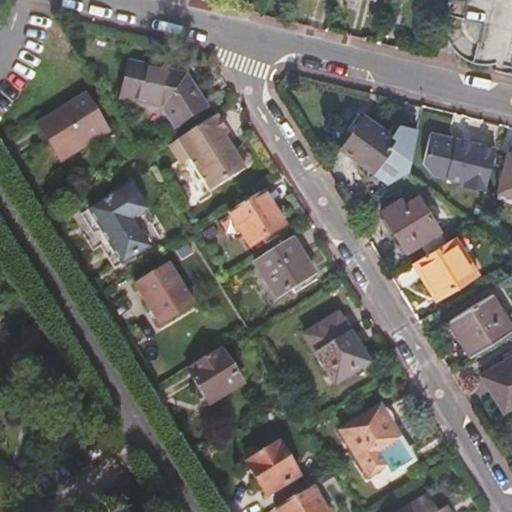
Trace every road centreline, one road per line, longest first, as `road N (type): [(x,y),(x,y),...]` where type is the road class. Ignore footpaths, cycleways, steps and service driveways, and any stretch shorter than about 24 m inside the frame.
road 1 (residential): [(511,500),(224,25)]
road 2 (unclassified): [(187,511),(0,206)]
road 3 (residential): [(511,98),(224,25)]
